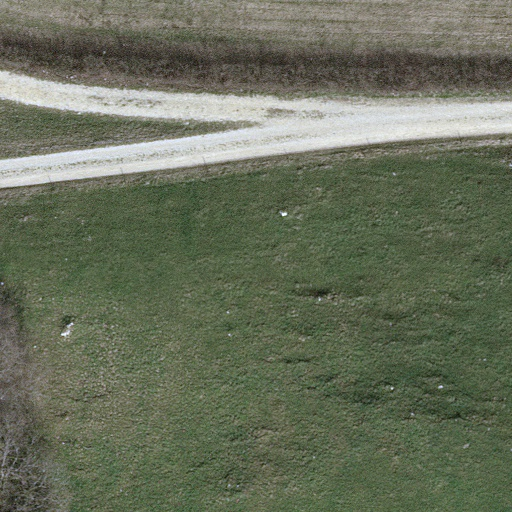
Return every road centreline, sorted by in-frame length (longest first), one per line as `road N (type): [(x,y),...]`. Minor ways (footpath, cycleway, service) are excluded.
road 1 (track): [(0,183),(341,129)]
road 2 (track): [(0,89),(43,101),(341,129)]
road 3 (track): [(341,129),(511,123)]
